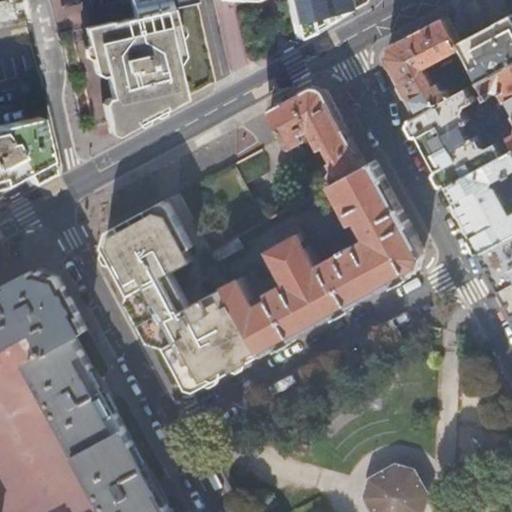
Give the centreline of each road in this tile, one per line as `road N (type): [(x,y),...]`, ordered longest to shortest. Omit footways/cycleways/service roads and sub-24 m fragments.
road 1 (residential): [(171,427),(467,274)]
road 2 (secondary): [(337,45),(70,190)]
road 3 (residential): [(337,45),(467,274)]
road 4 (residential): [(171,427),(53,200)]
road 5 (residential): [(70,190),(33,0)]
